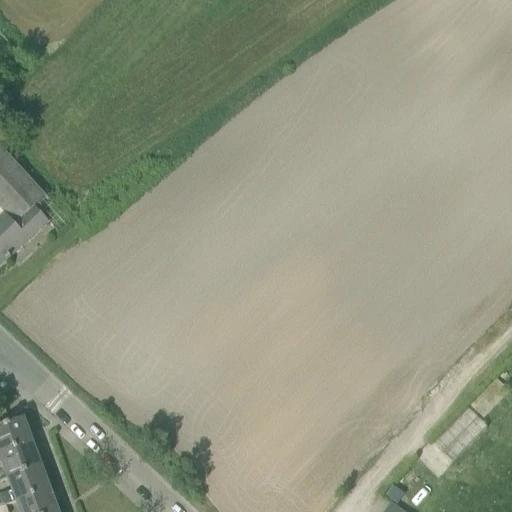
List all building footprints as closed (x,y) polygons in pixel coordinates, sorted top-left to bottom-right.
[(0,218),(0,268),(49,224),(35,209),(47,198),(0,147),(0,210),(4,215),(0,218)] [(471,407),(483,419),(509,393),(497,381),(471,407)] [(468,411),(434,445),(453,464),(487,429),(468,411)] [(0,428),(0,456),(32,445),(23,420),(0,428)] [(0,456),(4,466),(9,480),(41,468),(32,445),(0,456)] [(2,495),(6,507),(18,504),(50,492),(41,468),(9,480),(13,492),(2,495)] [(57,511),(50,492),(18,504),(20,511),(57,511)]
